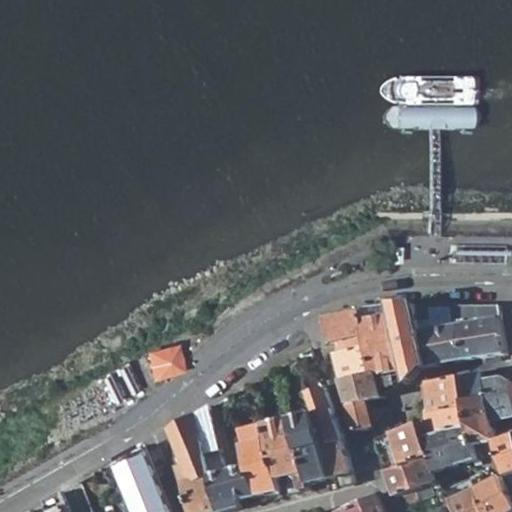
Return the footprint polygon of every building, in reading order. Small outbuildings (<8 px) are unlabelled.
[(419,306),(426,331),(503,319),(501,305),(419,306)] [(407,368),(392,306),(329,320),(335,346),(372,337),(374,347),(381,374),(407,368)] [(430,367),(509,354),(503,319),(426,331),(419,306),(392,306),(407,368),(410,382),(430,367)] [(152,381),(186,369),(175,340),(142,352),(152,381)] [(338,355),(344,381),(381,374),(374,347),(338,355)] [(96,375),(110,406),(142,391),(128,361),(96,375)] [(388,397),(410,382),(407,368),(381,374),(388,397)] [(466,377),(471,404),(492,401),(488,381),(486,373),(466,377)] [(349,406),(371,400),(388,397),(381,374),(344,381),(347,399),(349,406)] [(432,409),(471,404),(466,377),(432,382),(429,385),(432,409)] [(488,381),(492,401),(496,421),(511,417),(511,381),(508,378),(488,381)] [(351,460),(336,410),(327,390),(311,397),(314,410),(315,414),(333,478),(341,476),(343,486),(357,483),(351,460)] [(377,429),(375,422),(387,409),(373,411),(371,400),(349,406),(356,433),(377,429)] [(471,404),(475,429),(478,446),(483,445),(500,442),(499,440),(496,421),(492,401),(471,404)] [(475,429),(471,404),(432,409),(435,425),(426,426),(428,437),(429,436),(455,432),(475,429)] [(198,414),(199,416),(206,443),(220,440),(211,407),(198,414)] [(315,414),(314,410),(293,416),(294,420),(315,414)] [(333,478),(315,414),(294,420),(312,485),(333,478)] [(185,465),(190,481),(184,483),(192,511),(223,511),(214,476),(206,443),(199,416),(173,431),(185,465)] [(263,419),(266,429),(283,492),(284,495),(312,489),(312,485),(294,420),(270,426),(268,417),(263,419)] [(383,454),(399,448),(406,467),(431,457),(433,457),(429,436),(428,437),(426,426),(426,424),(378,440),(383,454)] [(241,437),(252,469),(261,496),(283,492),(266,429),(241,437)] [(480,458),(478,446),(475,429),(455,432),(462,466),(481,461),(480,458)] [(434,456),(437,473),(462,466),(455,432),(429,436),(433,457),(434,456)] [(511,436),(499,440),(500,442),(506,475),(511,480),(511,436)] [(171,511),(145,445),(119,459),(138,511),(171,511)] [(431,457),(406,467),(390,472),(398,495),(401,500),(403,502),(405,504),(408,505),(420,500),(422,497),(419,490),(433,485),(435,488),(437,487),(431,457)] [(184,483),(190,481),(185,465),(178,467),(183,483),(184,483)] [(261,496),(252,469),(214,476),(223,511),(227,511),(243,508),(241,501),(261,496)] [(478,488),(489,511),(510,511),(511,511),(511,500),(502,478),(478,488)] [(457,511),(489,511),(478,488),(475,480),(447,492),(457,511)] [(419,490),(422,497),(436,492),(435,488),(433,485),(419,490)] [(73,511),(66,491),(58,496),(48,502),(51,511),(73,511)] [(387,511),(381,497),(340,511),(387,511)]
